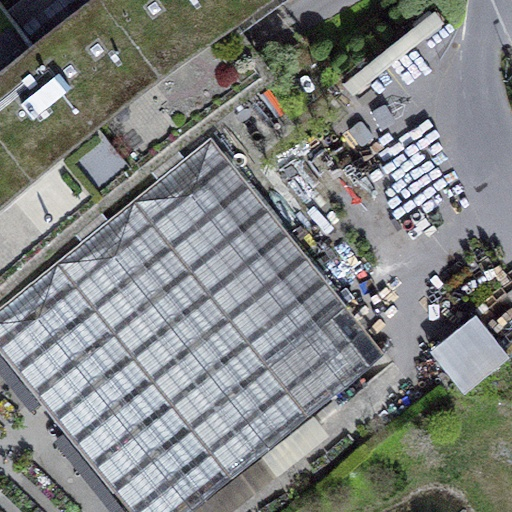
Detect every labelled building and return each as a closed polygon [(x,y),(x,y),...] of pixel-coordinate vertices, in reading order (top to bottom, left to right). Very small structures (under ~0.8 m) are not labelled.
[(0,284),(68,223),(94,203),(145,162),(170,141),(265,74),(226,19),(253,0),(103,0),(77,19),(68,6),(48,21),(28,37),(8,11),(4,6),(0,9),(0,284)] [(68,6),(77,19),(103,0),(22,0),(8,11),(28,37),(48,21),(68,6)] [(333,318),(347,306),(211,138),(185,159),(170,141),(145,162),(159,180),(108,221),(94,203),(68,223),(83,241),(0,308),(0,349),(131,511),(189,511),(372,365),(333,318)] [(372,365),(385,354),(347,306),(333,318),(372,365)] [(440,346),(474,392),(511,363),(511,342),(488,310),(440,346)]
